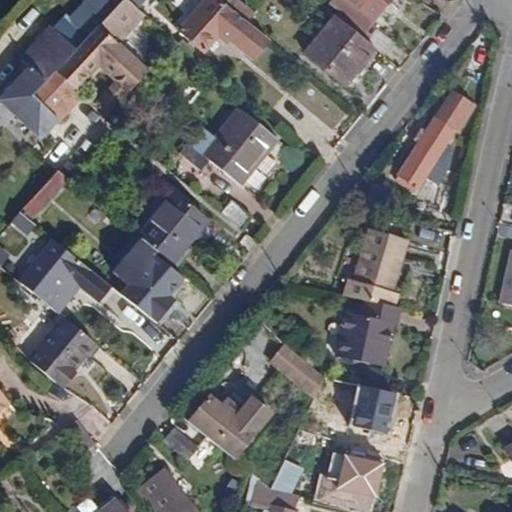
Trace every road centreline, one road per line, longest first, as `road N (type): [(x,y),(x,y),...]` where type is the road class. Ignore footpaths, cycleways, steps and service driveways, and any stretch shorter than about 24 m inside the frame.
road 1 (unclassified): [(123,445),(485,0)]
road 2 (residential): [(511,61),(431,428)]
